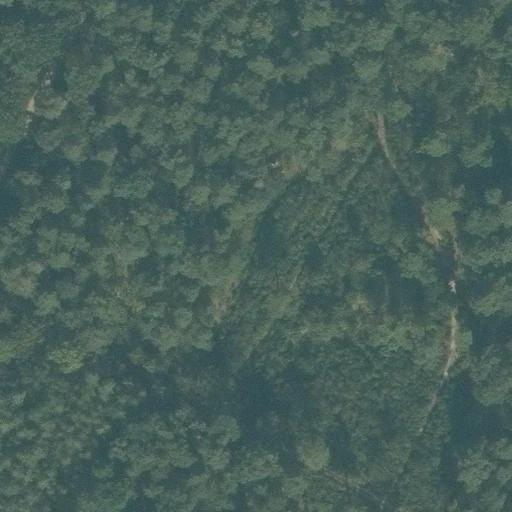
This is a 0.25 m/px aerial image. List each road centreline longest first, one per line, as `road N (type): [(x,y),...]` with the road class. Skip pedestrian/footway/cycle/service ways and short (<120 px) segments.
road 1 (track): [(0,272),(217,393)]
road 2 (track): [(0,139),(69,19)]
